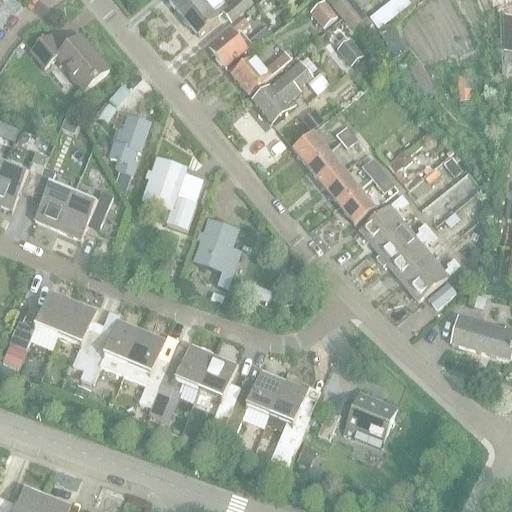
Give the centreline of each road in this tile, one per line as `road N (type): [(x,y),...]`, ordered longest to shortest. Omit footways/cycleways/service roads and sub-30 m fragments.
road 1 (residential): [(350,302),(97,0)]
road 2 (residential): [(350,302),(322,326),(273,340),(93,283),(0,241)]
road 3 (residential): [(511,434),(484,422),(350,302)]
road 4 (residential): [(186,491),(0,426)]
